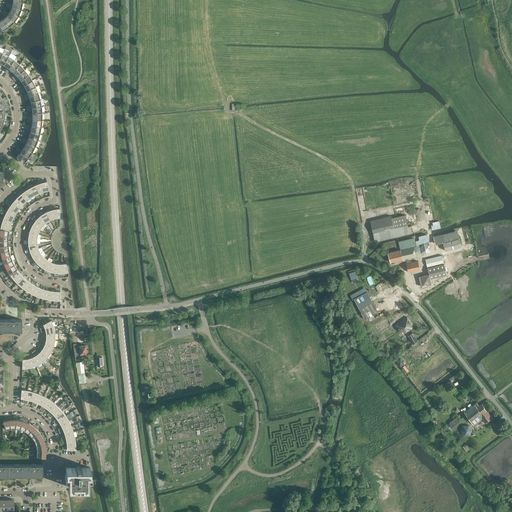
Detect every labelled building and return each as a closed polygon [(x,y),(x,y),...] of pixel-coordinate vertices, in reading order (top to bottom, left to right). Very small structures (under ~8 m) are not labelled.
[(7,2),(6,4),(21,9),(23,2),(13,1),(12,4),(7,2)] [(21,9),(6,4),(6,6),(11,8),(10,11),(18,16),(21,9)] [(4,10),(2,11),(14,22),(18,16),(10,11),(8,13),(4,10)] [(14,22),(2,11),(1,13),(5,17),(3,19),(9,27),(14,22)] [(0,19),(0,24),(2,30),(9,27),(3,19),(0,20),(0,19)] [(2,53),(0,57),(0,63),(0,62),(3,64),(8,56),(2,53)] [(8,56),(3,64),(6,66),(3,70),(5,71),(14,60),(8,56)] [(14,60),(5,71),(7,73),(10,69),(13,71),(19,64),(14,60)] [(19,64),(13,71),(15,74),(12,77),(13,79),(24,69),(19,64)] [(24,69),(13,79),(15,81),(19,77),(21,80),(29,75),(24,69)] [(19,86),(20,88),(32,80),(29,75),(21,80),(23,83),(19,86)] [(32,80),(20,88),(21,90),(25,87),(27,90),(36,86),(32,80)] [(24,95),(24,97),(38,93),(36,86),(27,90),(28,93),(24,95)] [(38,93),(24,97),(25,100),(30,98),(31,101),(40,99),(38,93)] [(27,106),(27,108),(41,106),(40,99),(31,101),(31,105),(27,106)] [(26,127),(26,129),(40,133),(41,127),(32,125),(31,128),(26,127)] [(40,133),(26,129),(25,132),(30,133),(29,136),(38,140),(40,133)] [(23,137),(22,140),(35,146),(38,140),(29,136),(27,140),(23,137)] [(35,146),(22,140),(21,142),(25,144),(24,147),(32,152),(35,146)] [(18,147),(16,149),(28,158),(32,152),(24,147),(22,150),(18,147)] [(19,154),(16,157),(23,163),(28,158),(16,149),(15,151),(19,154)] [(44,191),(49,190),(47,181),(43,182),(42,180),(40,181),(44,191)] [(40,181),(38,181),(39,183),(35,185),(39,193),(44,191),(40,181)] [(35,185),(33,186),(32,186),(31,184),(29,185),(34,195),(39,193),(35,185)] [(29,185),(27,186),(28,188),(25,190),(30,198),(34,195),(29,185)] [(21,191),(19,192),(26,201),(30,198),(25,190),(22,192),(21,191)] [(19,192),(17,194),(19,195),(16,198),(22,204),(26,201),(19,192)] [(22,204),(16,198),(13,201),(12,199),(11,201),(19,208),(22,204)] [(11,201),(9,203),(11,204),(9,207),(16,212),(19,208),(11,201)] [(4,211),(14,216),(16,212),(9,207),(7,210),(5,209),(4,211)] [(52,207),(50,208),(50,210),(46,211),(50,219),(55,218),(52,207)] [(4,211),(3,213),(5,214),(3,217),(12,221),(14,216),(4,211)] [(42,214),(41,212),(39,213),(40,215),(46,222),(50,219),(46,211),(42,214)] [(46,222),(40,215),(39,213),(38,215),(39,216),(36,219),(42,225),(46,222)] [(408,226),(405,215),(391,218),(391,215),(370,220),(373,233),(375,241),(412,232),(411,226),(408,226)] [(2,221),(0,220),(0,222),(10,226),(12,221),(3,217),(2,221)] [(36,219),(33,223),(31,222),(30,224),(40,229),(42,225),(36,219)] [(0,222),(0,224),(1,225),(0,228),(9,230),(10,226),(0,222)] [(30,224),(29,226),(31,227),(29,231),(38,234),(40,229),(30,224)] [(442,234),(444,242),(442,242),(445,251),(461,246),(459,238),(457,230),(442,234)] [(400,250),(389,252),(391,262),(392,262),(392,263),(395,263),(395,261),(402,259),(410,258),(416,256),(422,255),(427,254),(430,250),(428,242),(427,235),(418,237),(419,240),(415,241),(414,238),(398,242),(400,249),(400,250)] [(27,250),(25,250),(25,253),(28,252),(38,248),(37,243),(28,245),(29,248),(29,249),(27,250)] [(38,248),(28,252),(29,254),(31,253),(31,254),(33,257),(40,253),(43,251),(41,247),(38,248)] [(40,253),(33,257),(35,260),(35,261),(34,262),(35,264),(43,256),(46,254),(43,251),(40,253)] [(10,255),(0,258),(1,261),(2,260),(4,263),(12,260),(10,255)] [(425,259),(427,267),(429,274),(430,279),(445,276),(442,264),(444,263),(442,255),(425,259)] [(35,264),(37,266),(38,264),(42,267),(47,260),(43,256),(35,264)] [(403,259),(402,259),(402,261),(406,260),(406,263),(408,272),(416,270),(420,269),(418,261),(416,261),(411,262),(410,258),(405,259),(403,259)] [(5,267),(4,268),(5,270),(14,265),(12,260),(4,263),(5,267)] [(42,267),(46,269),(45,271),(47,272),(51,262),(47,260),(42,267)] [(47,272),(49,273),(50,271),(54,272),(56,263),(51,262),(47,272)] [(5,270),(6,271),(7,270),(10,274),(17,269),(14,265),(5,270)] [(17,269),(10,274),(13,279),(16,276),(20,273),(17,269)] [(16,276),(13,279),(17,283),(23,277),(20,273),(16,276)] [(23,277),(17,283),(22,287),(27,280),(23,277)] [(27,280),(22,287),(26,290),(31,283),(27,280)] [(31,283),(26,290),(31,293),(35,285),(31,283)] [(35,285),(31,293),(37,296),(40,287),(35,285)] [(40,287),(37,296),(42,298),(45,289),(40,287)] [(370,297),(367,291),(365,287),(354,293),(350,296),(352,300),(354,299),(357,304),(365,319),(378,312),(370,297)] [(407,317),(395,325),(400,332),(403,330),(405,333),(414,327),(407,317)] [(21,320),(4,319),(4,330),(21,331),(21,320)] [(43,324),(45,329),(54,326),(51,320),(43,324)] [(380,322),(376,325),(381,332),(391,325),(388,321),(382,325),(380,322)] [(413,333),(408,336),(411,340),(412,341),(412,342),(417,339),(416,338),(416,337),(413,333)] [(45,343),(43,348),(51,352),(53,346),(45,343)] [(76,343),(72,344),(73,348),(74,357),(74,358),(75,358),(79,358),(79,356),(81,356),(86,355),(85,345),(77,346),(76,343)] [(43,348),(40,351),(46,358),(48,356),(51,352),(43,348)] [(40,351),(36,355),(41,362),(46,358),(40,351)] [(36,355),(32,357),(36,365),(41,362),(36,355)] [(32,357),(27,358),(29,367),(36,365),(32,357)] [(76,362),(75,362),(77,374),(78,374),(83,373),(85,373),(83,361),(82,362),(76,362)] [(83,373),(78,374),(79,383),(81,383),(86,382),(85,373),(83,373)] [(33,391),(30,400),(35,402),(39,393),(33,391)] [(39,393),(35,402),(40,404),(44,396),(39,393)] [(44,396),(40,404),(44,406),(49,399),(44,396)] [(49,399),(44,406),(48,409),(54,402),(49,399)] [(54,402),(48,409),(52,413),(58,406),(54,402)] [(477,402),(464,411),(470,420),(481,412),(480,410),(484,407),(481,404),(479,405),(477,402)] [(58,406),(52,413),(55,416),(62,411),(65,409),(61,404),(58,406)] [(481,412),(470,420),(474,425),(482,419),(485,423),(491,418),(484,407),(480,410),(481,412)] [(62,411),(55,416),(58,420),(66,415),(62,411)] [(454,419),(450,422),(453,425),(461,419),(458,415),(456,413),(452,416),(454,419)] [(66,415),(58,420),(61,425),(69,420),(66,415)] [(9,417),(7,418),(7,420),(3,421),(6,429),(11,428),(9,417)] [(29,423),(26,421),(25,421),(26,419),(23,418),(20,429),(25,431),(29,423)] [(69,420),(61,425),(63,429),(71,426),(69,420)] [(33,425),(32,425),(29,423),(25,431),(29,434),(36,425),(34,424),(33,425)] [(470,430),(470,429),(470,427),(469,426),(468,425),(467,424),(465,424),(464,424),(463,424),(462,425),(461,425),(460,426),(460,427),(459,429),(460,431),(460,432),(461,433),(462,434),(464,435),(465,435),(467,434),(469,433),(470,432),(470,431),(470,430)] [(39,431),(36,428),(38,427),(36,425),(29,434),(32,437),(39,431)] [(71,426),(63,429),(65,434),(73,431),(71,426)] [(43,434),(42,436),(39,431),(32,437),(35,441),(44,436),(43,434)] [(43,439),(45,439),(44,436),(35,441),(36,446),(45,444),(43,439)] [(25,465),(8,465),(8,476),(25,476),(25,465)] [(42,465),(25,465),(25,476),(42,476),(42,465)] [(82,484),(82,487),(88,487),(88,477),(91,477),(91,473),(90,473),(90,467),(79,467),(79,466),(77,466),(77,467),(66,467),(66,473),(65,473),(65,477),(68,477),(68,487),(74,487),(74,488),(78,488),(78,484),(82,484)]
